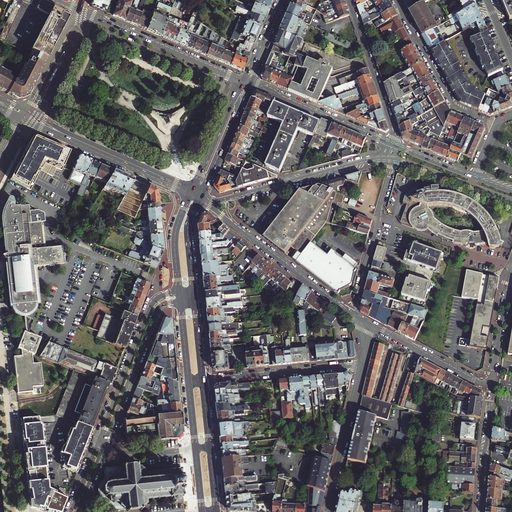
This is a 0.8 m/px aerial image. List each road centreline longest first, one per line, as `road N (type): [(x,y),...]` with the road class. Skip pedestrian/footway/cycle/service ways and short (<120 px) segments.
road 1 (residential): [(199,197),(351,313)]
road 2 (primary): [(199,197),(216,201),(381,157)]
road 3 (secondary): [(18,118),(190,193)]
road 4 (secondary): [(193,187),(25,109)]
road 5 (primary): [(179,292),(157,297),(148,309),(98,440)]
road 6 (residential): [(18,511),(0,336)]
road 7 (primary): [(103,445),(158,307),(179,301)]
road 8 (residential): [(395,0),(454,105),(496,125)]
road 9 (residential): [(202,379),(361,364)]
road 10 (secondary): [(233,77),(89,15)]
road 11 (primary): [(389,143),(247,82)]
road 12 (residential): [(326,511),(361,364)]
road 13 (residential): [(389,143),(392,129),(348,0)]
road 14 (residential): [(369,324),(493,386)]
road 15 (residential): [(481,511),(493,386)]
road 16 (primary): [(394,158),(511,199)]
